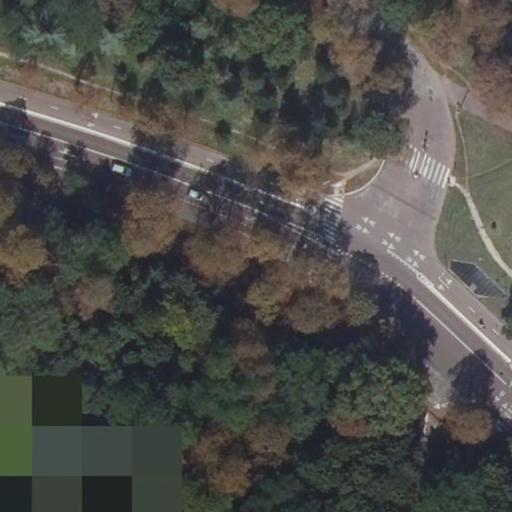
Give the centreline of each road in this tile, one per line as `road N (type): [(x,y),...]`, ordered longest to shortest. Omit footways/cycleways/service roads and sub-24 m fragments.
road 1 (primary): [(380,283),(326,248),(243,213),(0,132)]
road 2 (unclassified): [(342,0),(419,91),(428,137),(424,170),(380,283)]
road 3 (primary): [(511,403),(380,283)]
